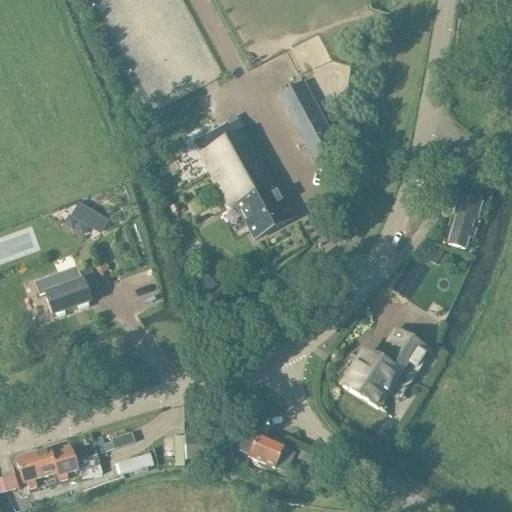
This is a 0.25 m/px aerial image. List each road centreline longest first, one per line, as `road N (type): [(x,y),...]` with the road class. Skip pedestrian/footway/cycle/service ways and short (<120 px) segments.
road 1 (unknown): [(157,135),(246,80),(362,283)]
road 2 (unclassified): [(0,441),(274,359)]
road 3 (unclassified): [(427,511),(332,453),(301,415),(274,359)]
road 4 (unclassified): [(362,283),(401,211),(426,115)]
road 5 (unclassified): [(469,144),(418,236),(362,283)]
